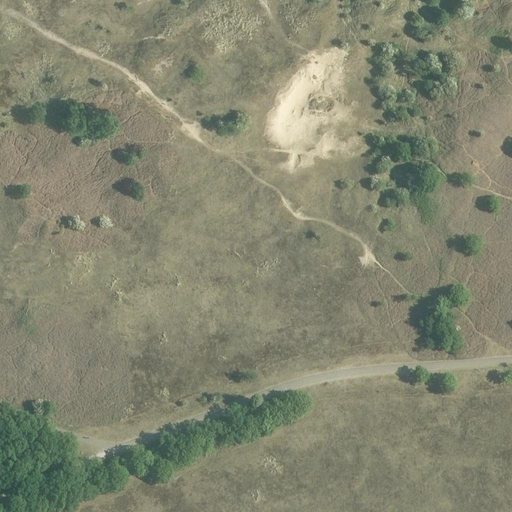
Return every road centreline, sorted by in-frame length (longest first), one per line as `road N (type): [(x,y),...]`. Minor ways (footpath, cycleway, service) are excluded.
road 1 (track): [(511,360),(312,378),(116,449)]
road 2 (track): [(0,491),(116,449)]
road 3 (track): [(116,449),(0,409)]
